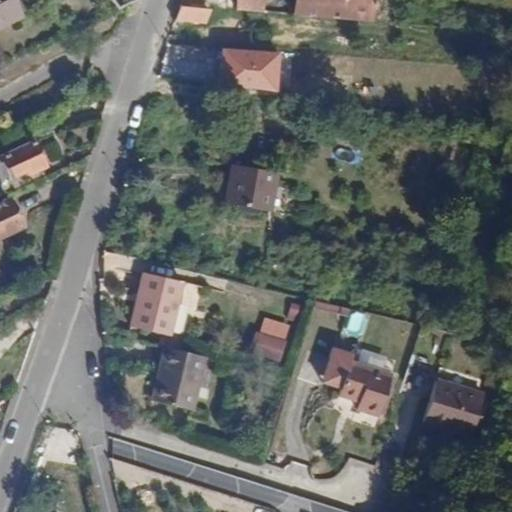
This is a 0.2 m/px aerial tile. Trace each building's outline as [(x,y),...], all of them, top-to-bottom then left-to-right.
[(0,0),(0,11),(4,16),(17,10),(11,0),(0,0)] [(261,12),(271,12),(358,19),(369,20),(369,0),(235,0),(236,10),(254,11),(261,12)] [(178,8),(174,20),(201,22),(205,8),(178,5),(178,8)] [(0,152),(0,155),(7,170),(9,173),(26,165),(30,171),(34,168),(46,162),(32,137),(0,152)] [(275,169),(231,162),(223,199),(267,208),(275,169)] [(0,201),(0,235),(22,225),(8,198),(0,201)] [(143,271),(130,325),(169,334),(182,281),(143,271)] [(363,337),(370,316),(355,311),(347,332),(363,337)] [(265,318),(256,357),(283,363),(292,324),(265,318)] [(208,358),(167,348),(154,402),(196,412),(208,358)] [(348,363),(350,358),(329,352),(321,387),(340,392),(348,363)] [(348,363),(340,392),(338,399),(358,405),(356,413),(378,418),(390,374),(348,363)] [(424,421),(445,427),(460,386),(435,380),(424,421)] [(486,394),(460,386),(445,427),(473,434),(486,394)]
